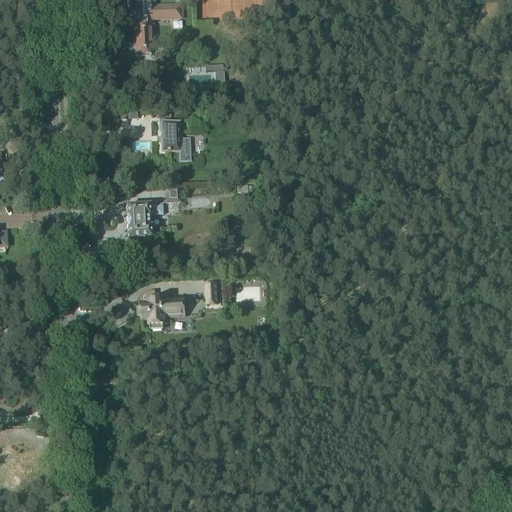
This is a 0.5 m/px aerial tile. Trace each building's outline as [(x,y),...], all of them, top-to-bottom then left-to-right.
[(137,0),(138,27),(135,27),(136,51),(143,51),(144,52),(149,52),(149,50),(154,50),(152,21),(182,20),(182,7),(154,8),(154,0),(137,0)] [(205,68),(205,75),(214,75),(215,88),(224,87),(223,68),(205,68)] [(248,114),(248,106),(237,106),(237,114),(248,114)] [(178,125),(159,125),(159,134),(161,133),(161,135),(160,135),(161,144),(162,154),(166,154),(166,155),(169,155),(169,154),(189,153),(188,142),(179,142),(178,125)] [(165,190),(165,206),(181,205),(180,189),(165,190)] [(151,207),(149,208),(149,207),(125,208),(126,220),(125,220),(126,230),(127,241),(150,240),(149,217),(152,217),(152,218),(163,217),(162,206),(151,207)] [(189,318),(201,318),(201,312),(207,312),(207,307),(215,307),(215,286),(204,287),(205,302),(189,303),(189,318)] [(161,302),(152,302),(146,303),(146,305),(140,305),(141,323),(147,322),(147,327),(148,327),(148,332),(162,331),(162,316),(183,315),(183,303),(161,304),(161,302)]
